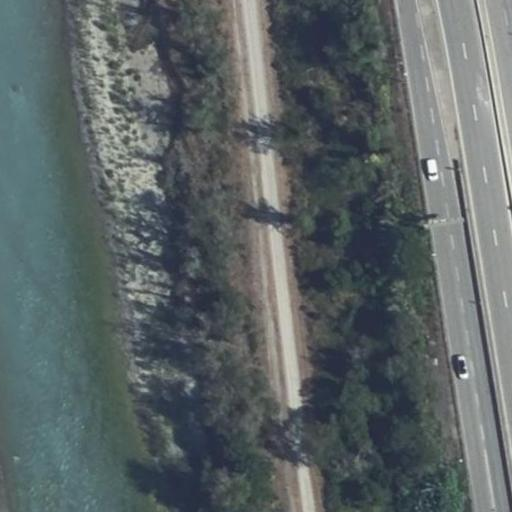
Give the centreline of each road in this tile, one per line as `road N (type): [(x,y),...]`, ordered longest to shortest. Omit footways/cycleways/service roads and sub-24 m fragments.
road 1 (track): [(310,511),(248,0)]
road 2 (primary): [(453,0),(511,331)]
road 3 (primary): [(443,217),(503,511)]
road 4 (primary): [(443,217),(483,511)]
road 5 (primary): [(406,0),(443,217)]
